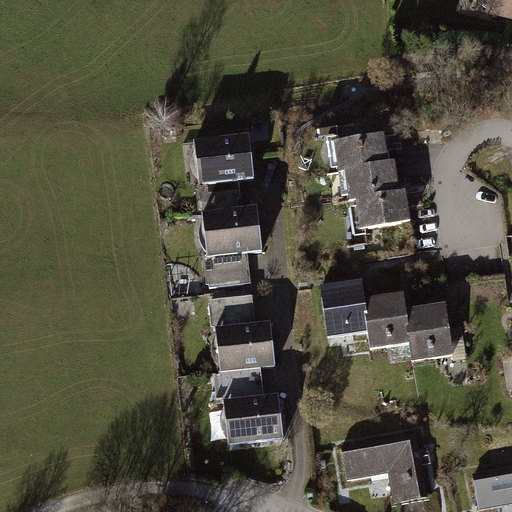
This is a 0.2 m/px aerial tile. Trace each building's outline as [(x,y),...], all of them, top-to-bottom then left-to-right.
[(511,0),(489,0),(485,23),(511,28),(511,0)] [(385,133),(336,140),(340,170),(346,169),(389,164),(385,133)] [(249,136),(194,142),(202,216),(244,212),(241,186),(254,185),(249,136)] [(389,164),(346,169),(349,200),(356,199),(398,194),(394,163),(389,164)] [(398,194),(356,199),(359,230),(409,224),(405,193),(398,194)] [(244,212),(202,216),(210,289),(251,285),(248,260),(263,259),(258,210),(244,212)] [(361,283),(320,290),(329,343),(369,337),(363,300),(361,283)] [(404,294),(363,300),(369,337),(372,354),(412,347),(407,311),(404,294)] [(252,298),(212,302),(219,377),(260,373),(272,372),(268,327),(255,329),(252,298)] [(447,305),(407,311),(412,347),(415,364),(455,358),(447,305)] [(260,373),(219,377),(227,451),(281,446),(277,401),(263,402),(260,373)] [(415,439),(344,451),(349,481),(390,474),(396,507),(426,502),(415,439)] [(511,470),(480,476),(485,506),(511,501),(511,470)]
